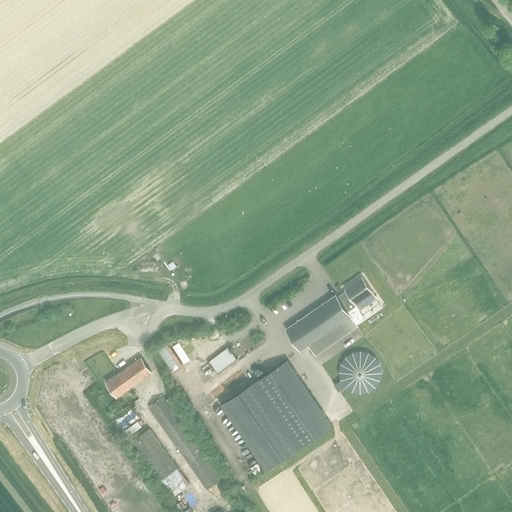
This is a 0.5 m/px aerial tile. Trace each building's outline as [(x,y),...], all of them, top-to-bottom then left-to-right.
[(346,290),(337,297),(347,312),(350,316),(356,324),(365,318),(359,310),(376,298),(362,277),(345,288),(346,290)] [(300,350),(350,316),(347,312),(337,297),(336,294),(286,329),(300,350)] [(168,338),(156,345),(169,370),(181,364),(168,338)] [(334,384),(369,389),(374,353),(343,349),(340,376),(335,375),(334,384)] [(242,366),(246,375),(264,364),(260,356),(242,366)] [(116,374),(106,382),(116,397),(151,372),(141,357),(117,374),(116,374)] [(332,426),(287,359),(221,405),(266,471),(332,426)] [(148,407),(207,489),(222,478),(163,396),(148,407)] [(150,428),(133,440),(161,479),(178,467),(150,428)] [(180,511),(185,511),(187,511),(177,498),(173,501),(180,511)]
